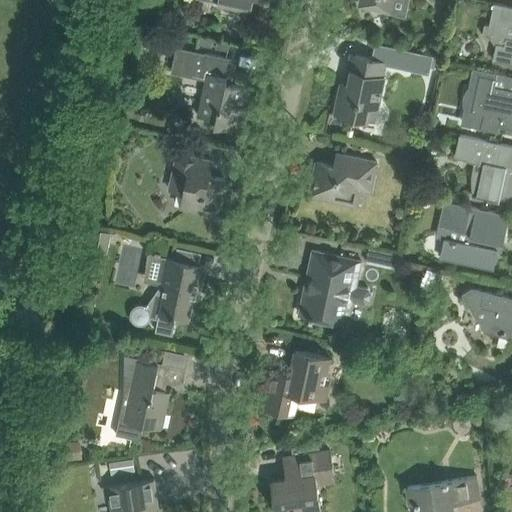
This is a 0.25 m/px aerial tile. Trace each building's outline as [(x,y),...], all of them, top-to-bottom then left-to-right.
[(218,0),(218,2),(252,9),(253,0),(218,0)] [(360,0),(360,2),(362,5),(370,7),(374,14),(381,10),(389,12),(393,9),(394,0),(360,0)] [(485,23),(483,34),(492,36),(492,38),(495,43),(497,43),(505,45),(502,61),(511,63),(511,5),(495,2),(492,16),(490,24),(485,23)] [(146,46),(163,48),(165,32),(148,30),(146,46)] [(201,35),(199,44),(211,46),(213,38),(201,35)] [(218,39),(216,47),(229,50),(230,41),(218,39)] [(342,82),(336,113),(355,117),(368,120),(371,106),(378,108),(385,76),(383,75),(385,65),(428,74),(432,57),(377,45),(374,58),(359,55),(356,54),(353,69),(349,84),(344,83),(342,82)] [(177,46),(171,72),(206,79),(198,114),(217,118),(215,124),(236,128),(245,85),(232,83),(233,77),(230,71),(233,58),(206,52),(177,46)] [(464,107),(461,122),(498,129),(499,125),(504,126),(511,128),(511,75),(491,71),(473,67),(469,87),(473,88),(469,108),(464,107)] [(511,144),(460,134),(456,156),(475,162),(476,157),(485,159),(477,196),(481,197),(500,201),(501,198),(511,200),(511,144)] [(217,214),(225,178),(210,175),(214,160),(178,152),(172,179),(187,183),(182,206),(217,214)] [(406,154),(404,164),(415,167),(417,157),(406,154)] [(317,161),(310,194),(330,198),(347,202),(351,186),(361,188),(371,190),(378,161),(363,158),(360,157),(360,158),(358,170),(334,164),(317,161)] [(510,216),(510,214),(491,210),(446,200),(442,218),(447,226),(441,256),(495,268),(499,248),(496,247),(497,241),(504,243),(507,228),(503,227),(506,215),(510,216)] [(101,229),(97,250),(106,253),(111,231),(101,229)] [(370,300),(371,292),(369,288),(357,286),(362,260),(313,249),(313,250),(315,251),(306,296),(303,296),(299,313),(310,315),(310,318),(314,318),(313,320),(333,325),(347,328),(354,300),(366,303),(370,300)] [(130,310),(130,312),(130,314),(130,315),(131,317),(132,319),(134,321),(136,322),(137,322),(138,323),(140,323),(143,323),(144,322),(146,321),(148,320),(149,319),(150,317),(151,315),(159,317),(156,329),(173,333),(177,316),(189,319),(194,299),(199,300),(201,291),(207,265),(199,264),(175,258),(166,256),(161,282),(160,283),(147,304),(145,303),(143,302),(141,302),(139,302),(138,302),(136,303),(134,304),(133,306),(131,307),(131,308),(130,310)] [(425,275),(422,288),(432,290),(437,271),(427,268),(425,275)] [(473,286),(462,292),(470,305),(487,309),(483,326),(486,331),(500,335),(511,337),(511,298),(510,298),(508,295),(473,286)] [(325,382),(331,356),(316,352),(296,348),(293,362),(295,363),(293,373),(272,368),(264,408),(296,415),(300,394),(326,399),(330,383),(325,382)] [(124,394),(116,433),(131,437),(141,439),(141,438),(140,437),(142,424),(163,428),(171,391),(162,389),(164,379),(181,383),(185,367),(164,362),(163,365),(137,359),(138,356),(125,354),(124,394)] [(410,413),(422,400),(409,390),(398,403),(410,413)] [(81,444),(67,445),(68,459),(82,458),(81,444)] [(277,511),(297,511),(297,509),(321,505),(318,482),(335,479),(331,449),(284,456),(287,477),(272,480),(277,511)] [(133,458),(110,461),(112,473),(135,470),(133,458)] [(427,482),(407,486),(408,487),(408,486),(411,503),(416,502),(417,504),(419,503),(420,511),(454,511),(453,502),(457,501),(477,498),(482,498),(479,475),(474,476),(427,482)] [(160,510),(155,478),(100,486),(101,487),(108,486),(112,511),(149,511),(150,511),(160,510)]
